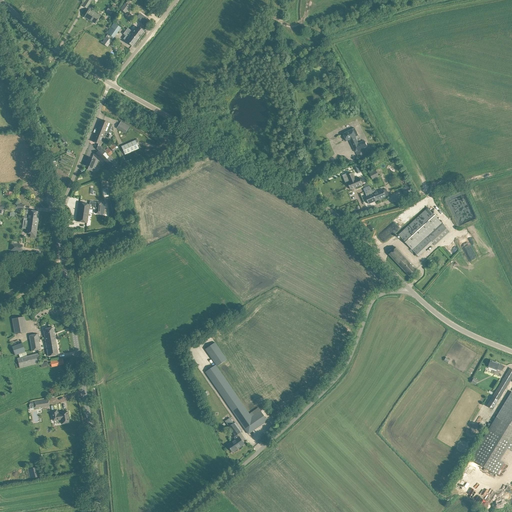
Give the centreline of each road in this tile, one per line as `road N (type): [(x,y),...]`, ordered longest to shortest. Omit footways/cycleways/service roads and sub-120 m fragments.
road 1 (tertiary): [(99,511),(54,210),(0,29)]
road 2 (unclassified): [(405,288),(316,202),(109,83)]
road 3 (unclassified): [(185,511),(338,373),(373,296),(405,288)]
road 4 (track): [(472,0),(310,46),(271,13)]
road 5 (track): [(177,123),(271,13)]
road 6 (unclassified): [(109,83),(0,5)]
road 7 (unclassified): [(511,353),(432,314),(405,288)]
